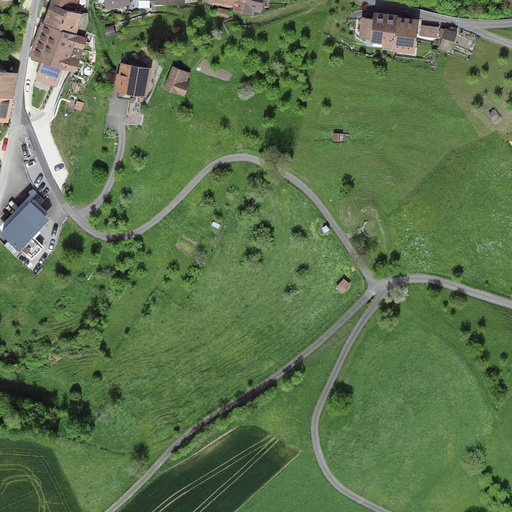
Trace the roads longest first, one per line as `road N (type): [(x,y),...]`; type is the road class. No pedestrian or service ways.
road 1 (track): [(380,288),(312,194),(243,158),(212,166),(145,228),(107,240),(76,220)]
road 2 (track): [(111,511),(183,440),(321,342),(380,288)]
road 3 (track): [(380,511),(331,479),(316,445),(322,402),(380,288)]
road 4 (track): [(76,220),(19,114),(0,195)]
road 5 (track): [(511,305),(440,282),(404,279),(380,288)]
road 6 (track): [(76,220),(116,174),(120,110)]
